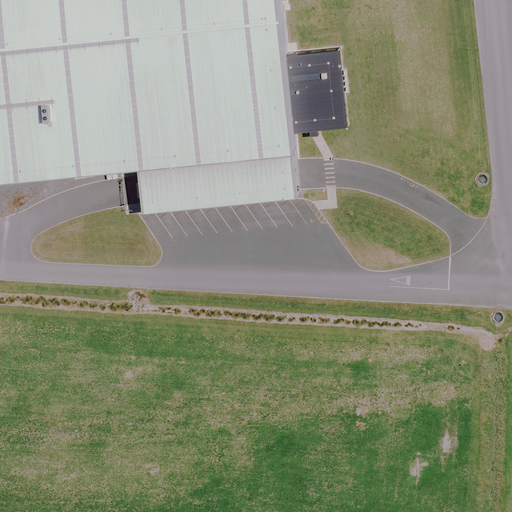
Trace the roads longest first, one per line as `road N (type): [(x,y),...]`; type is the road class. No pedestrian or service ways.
road 1 (unclassified): [(511,287),(167,273)]
road 2 (unclassified): [(511,197),(491,0)]
road 3 (unclassified): [(0,267),(167,273)]
